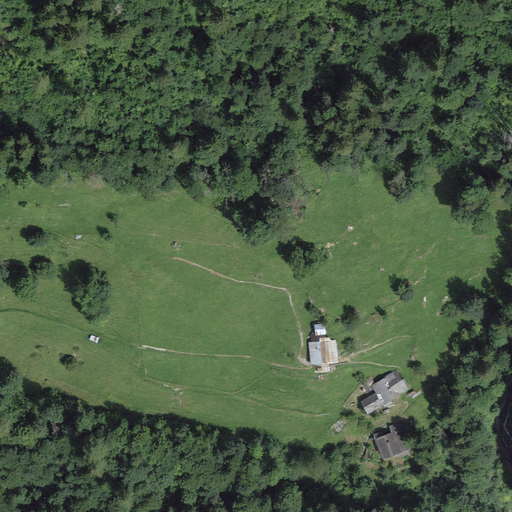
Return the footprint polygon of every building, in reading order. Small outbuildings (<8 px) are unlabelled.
[(315,323),(316,332),(325,331),(325,326),(328,326),(328,321),(315,323)] [(310,341),(312,360),(337,358),(335,339),(329,340),(328,336),(322,336),(322,340),(310,341)] [(370,376),(361,382),(366,391),(376,385),(378,390),(361,400),(368,410),(383,400),(386,404),(391,401),(389,397),(407,386),(397,369),(393,372),(392,371),(387,374),(388,375),(375,383),(370,376)] [(341,398),(343,403),(356,399),(354,393),(341,398)] [(401,451),(400,448),(410,444),(401,420),(391,424),(394,431),(383,435),(381,430),(375,432),(384,454),(393,450),(395,453),(401,451)] [(443,484),(447,489),(453,484),(449,480),(443,484)]
